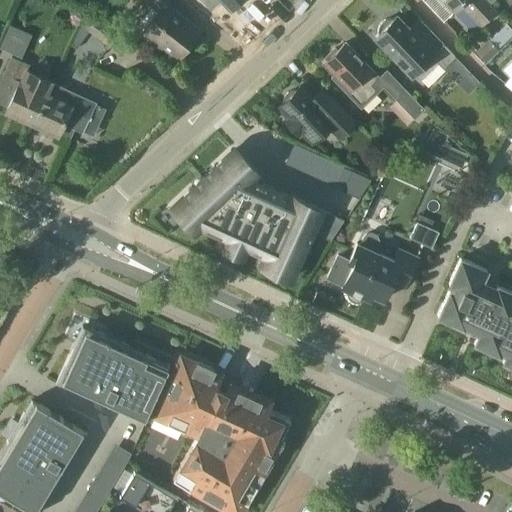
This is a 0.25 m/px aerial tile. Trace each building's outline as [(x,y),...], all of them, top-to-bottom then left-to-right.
[(180,57),(201,30),(167,3),(169,0),(142,0),(158,12),(141,34),(161,49),(165,45),(180,57)] [(199,0),(210,11),(220,1),(230,11),(241,0),(199,0)] [(445,0),(454,10),(464,1),(477,16),(491,4),(486,0),(445,0)] [(438,61),(444,67),(455,56),(443,43),(431,31),(423,39),(411,26),(410,28),(398,15),(395,18),(390,18),(386,19),(383,21),(380,25),(379,28),(379,33),(376,36),(412,73),(414,72),(420,78),(438,61)] [(88,31),(89,20),(83,16),(79,22),(81,24),(78,29),(85,35),(88,31)] [(30,34),(7,24),(0,41),(0,48),(20,58),(30,34)] [(506,40),(496,31),(488,38),(497,48),(506,40)] [(475,51),(486,62),(498,50),(497,48),(488,38),(475,51)] [(374,85),(380,78),(346,42),(338,50),(336,48),(326,57),(328,59),(325,62),(337,74),(334,76),(362,106),(379,90),(374,85)] [(11,56),(0,79),(0,102),(9,107),(8,110),(32,121),(46,93),(51,81),(27,70),(29,64),(11,56)] [(511,58),(501,68),(511,79),(511,58)] [(46,93),(32,121),(34,122),(58,133),(62,123),(83,132),(96,102),(51,81),(46,93)] [(313,141),(329,126),(340,137),(356,122),(324,87),(313,97),(301,85),(297,89),(293,90),(289,91),(286,94),(284,97),(284,101),(280,106),(289,116),(285,119),(289,123),(291,126),(293,129),(296,131),(300,135),(304,131),(313,141)] [(387,106),(405,125),(422,109),(404,90),(387,106)] [(193,187),(172,207),(176,211),(176,212),(190,227),(190,226),(195,231),(200,227),(224,238),(221,246),(226,248),(226,249),(237,254),(237,253),(238,254),(242,256),(246,248),(264,256),(260,264),(266,267),(267,267),(268,265),(262,263),(265,256),(293,269),(290,276),(284,273),(283,275),(284,275),(285,275),(291,278),(312,232),(330,240),(343,220),(343,219),(321,210),(322,209),(291,195),(291,196),(262,183),(251,178),(257,173),(234,148),(213,168),(217,173),(198,191),(193,187)] [(358,197),(370,179),(343,166),(336,182),(343,185),(341,190),(358,197)] [(408,237),(429,247),(436,232),(428,228),(431,221),(415,214),(412,221),(409,219),(401,236),(407,238),(408,237)] [(336,253),(325,278),(342,285),(342,287),(346,289),(345,291),(346,294),(348,297),(351,300),(354,301),(358,302),(362,301),(365,300),(366,298),(371,300),(373,295),(383,299),(392,281),(404,286),(418,256),(398,248),(393,259),(379,252),(375,250),(377,246),(378,242),(378,239),(377,236),(374,233),(369,232),(365,233),(362,237),(359,243),(357,242),(349,259),(336,253)] [(504,357),(502,361),(511,365),(511,291),(483,278),(487,269),(460,257),(448,283),(451,285),(437,315),(478,334),(474,343),(504,357)] [(169,363),(145,353),(129,345),(82,324),(55,382),(142,422),(169,363)] [(182,431),(183,429),(197,435),(166,489),(165,490),(185,501),(186,501),(193,488),(234,511),(237,511),(244,501),(246,502),(256,485),(254,484),(275,449),(288,418),(267,408),(270,402),(218,379),(220,375),(211,371),(211,369),(195,361),(194,363),(179,357),(152,417),(182,431)] [(34,511),(37,511),(86,432),(31,398),(18,421),(7,438),(0,450),(0,491),(11,498),(34,511)] [(142,507),(156,484),(156,483),(134,469),(119,493),(142,507)] [(156,483),(156,484),(187,503),(181,511),(169,511),(167,511),(166,511),(204,511),(186,501),(185,501),(165,490),(166,489),(156,483)]
